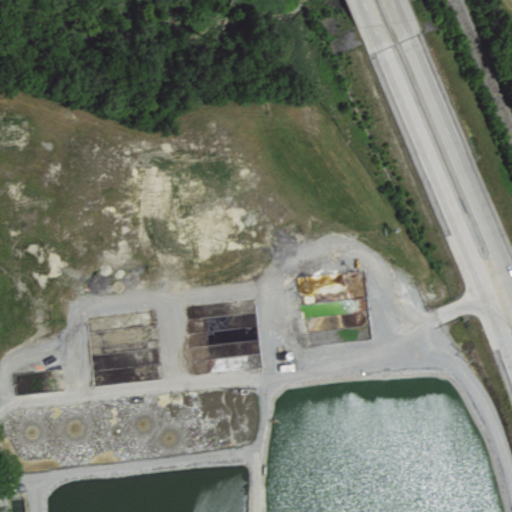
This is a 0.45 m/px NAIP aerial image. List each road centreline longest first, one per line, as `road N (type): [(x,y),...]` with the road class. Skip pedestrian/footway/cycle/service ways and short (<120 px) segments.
road 1 (primary): [(381,45),(511,372)]
road 2 (primary): [(511,292),(404,38)]
